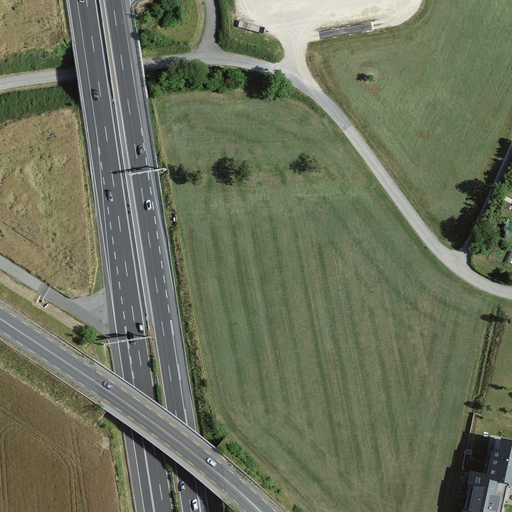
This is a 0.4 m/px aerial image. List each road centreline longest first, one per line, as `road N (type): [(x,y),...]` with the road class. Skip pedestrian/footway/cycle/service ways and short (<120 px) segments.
road 1 (unclassified): [(0,84),(206,58),(273,70),(332,109),(439,250),(479,281),(511,293)]
road 2 (motorway): [(191,511),(112,0)]
road 3 (motorway): [(86,0),(162,500)]
road 4 (primary): [(261,511),(166,432),(0,318)]
road 5 (track): [(459,268),(511,153)]
